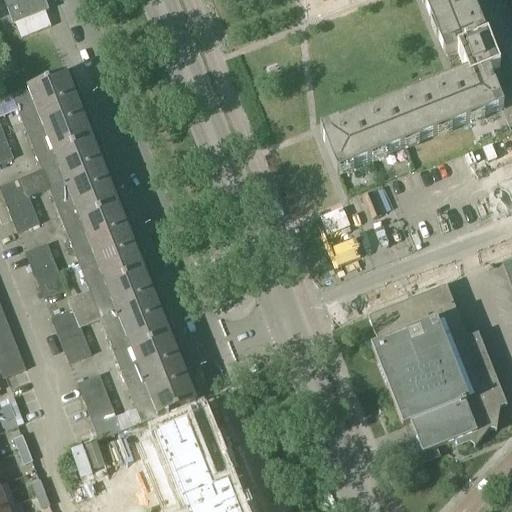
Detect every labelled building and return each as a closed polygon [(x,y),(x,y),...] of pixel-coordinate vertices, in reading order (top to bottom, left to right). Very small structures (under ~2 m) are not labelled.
[(3,0),(14,25),(49,12),(44,0),(3,0)] [(467,76),(339,127),(338,126),(321,132),(338,175),(503,110),(491,79),(501,72),(488,38),(487,39),(471,0),(423,0),(446,56),(457,52),(467,76)] [(11,97),(37,162),(92,141),(66,75),(11,97)] [(5,137),(0,139),(0,164),(14,159),(5,137)] [(49,191),(64,228),(118,206),(92,141),(37,162),(42,174),(0,190),(9,212),(31,203),(30,199),(49,191)] [(497,160),(491,146),(482,150),(488,164),(497,160)] [(9,212),(18,234),(40,226),(31,203),(9,212)] [(64,228),(89,292),(144,271),(118,206),(64,228)] [(32,270),(55,261),(49,246),(26,255),(32,270)] [(32,270),(38,285),(60,276),(55,261),(32,270)] [(511,261),(503,265),(511,287),(511,261)] [(144,271),(89,292),(68,301),(72,313),(52,321),(61,343),(84,334),(82,329),(101,322),(116,359),(171,338),(144,271)] [(60,276),(38,285),(44,300),(66,291),(60,276)] [(479,335),(468,339),(447,287),(431,294),(433,299),(406,309),(404,304),(368,318),(379,345),(372,348),(386,385),(403,428),(410,425),(423,456),(455,443),(457,447),(456,448),(456,450),(470,444),(475,448),(474,449),(475,450),(490,430),(495,431),(495,433),(497,433),(500,409),(505,407),(506,408),(508,408),(479,335)] [(4,317),(0,318),(0,331),(9,328),(4,317)] [(0,344),(13,339),(9,328),(0,331),(0,344)] [(61,343),(70,365),(92,356),(84,334),(61,343)] [(190,385),(171,338),(116,359),(126,385),(142,426),(155,420),(196,404),(190,385)] [(13,339),(0,344),(0,357),(17,350),(13,339)] [(0,370),(22,362),(17,350),(0,357),(0,370)] [(22,362),(0,370),(0,371),(4,381),(26,373),(22,362)] [(114,411),(101,377),(78,386),(92,420),(114,411)] [(238,511),(235,503),(196,404),(155,420),(162,437),(150,441),(177,511),(238,511)] [(6,422),(14,419),(9,406),(1,410),(6,422)] [(123,433),(114,411),(92,420),(100,442),(123,433)] [(27,451),(22,438),(13,442),(18,454),(27,451)] [(27,451),(18,454),(23,467),(31,464),(27,451)] [(44,496),(39,483),(32,486),(37,499),(44,496)] [(49,509),(44,496),(37,499),(42,511),(49,509)]
